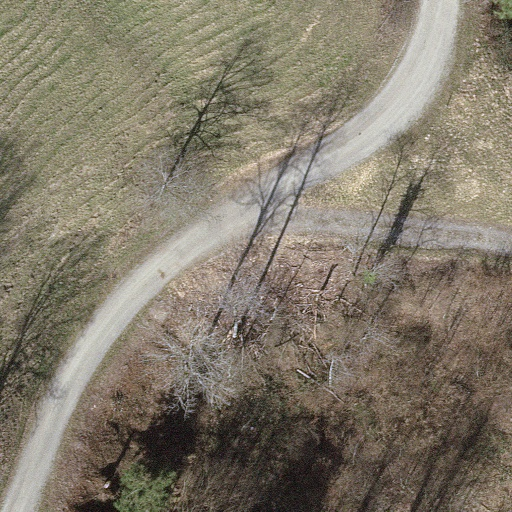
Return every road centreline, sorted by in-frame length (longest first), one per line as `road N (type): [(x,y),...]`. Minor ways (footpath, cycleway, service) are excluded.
road 1 (track): [(8,511),(76,331),(206,225),(368,139),(426,78),(442,0)]
road 2 (track): [(206,225),(511,226)]
